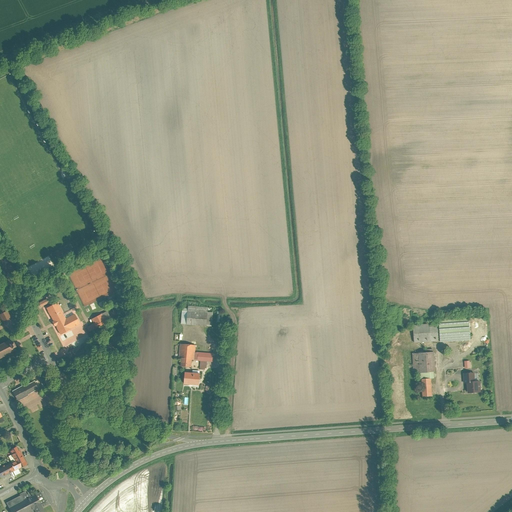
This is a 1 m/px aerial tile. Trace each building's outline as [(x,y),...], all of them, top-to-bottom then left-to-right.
[(58,302),(46,308),(60,333),(79,323),(74,314),(66,318),(58,302)] [(188,306),(188,308),(182,308),(181,323),(186,324),(206,326),(206,324),(211,325),(212,312),(207,312),(207,307),(188,306)] [(8,317),(9,317),(6,311),(0,313),(0,316),(2,321),(4,320),(5,322),(9,320),(8,317)] [(93,324),(87,327),(89,331),(108,322),(103,313),(91,319),(93,324)] [(469,321),(413,324),(414,342),(470,339),(469,321)] [(0,358),(14,351),(12,347),(14,346),(12,342),(10,342),(9,339),(0,344),(0,358)] [(212,361),(213,353),(195,352),(195,345),(180,344),(179,357),(181,357),(180,366),(191,367),(191,360),(201,360),(200,369),(205,369),(205,367),(207,368),(207,361),(212,361)] [(417,379),(421,379),(422,396),(432,396),(430,378),(434,378),(433,371),(434,371),(433,351),(412,353),(414,372),(417,372),(417,379)] [(184,384),(199,386),(200,374),(185,372),(184,384)] [(479,379),(474,379),(474,372),(463,373),(464,383),(466,383),(466,393),(480,392),(479,379)] [(44,386),(51,382),(47,374),(39,378),(44,386)] [(27,394),(38,389),(34,381),(23,386),(27,394)] [(27,394),(23,386),(22,385),(11,391),(16,401),(27,395),(27,394)] [(8,450),(10,454),(8,456),(11,462),(0,467),(0,476),(1,477),(13,471),(15,475),(20,472),(18,468),(27,464),(17,445),(8,450)] [(10,511),(28,511),(32,510),(32,511),(43,511),(40,506),(46,503),(40,491),(30,496),(27,491),(5,503),(10,511)]
